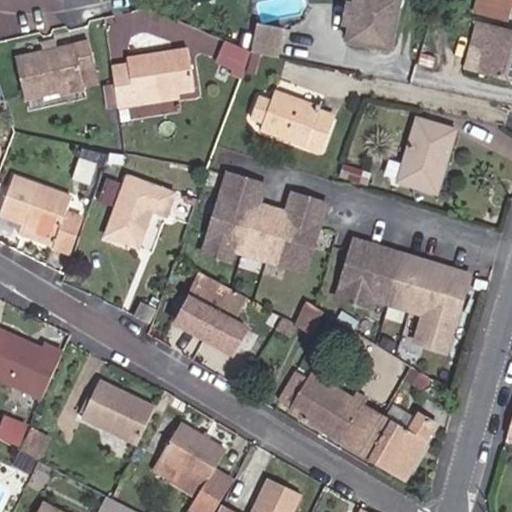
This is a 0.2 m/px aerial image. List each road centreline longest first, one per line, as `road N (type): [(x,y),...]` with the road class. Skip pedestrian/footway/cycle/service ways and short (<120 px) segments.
road 1 (residential): [(406,511),(0,263)]
road 2 (unknown): [(511,260),(233,157)]
road 3 (residential): [(456,511),(511,296)]
